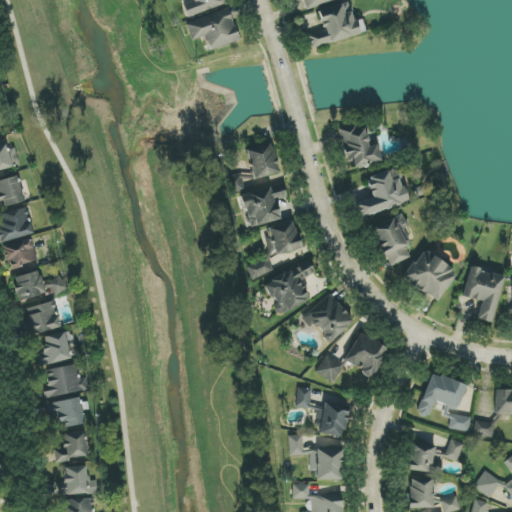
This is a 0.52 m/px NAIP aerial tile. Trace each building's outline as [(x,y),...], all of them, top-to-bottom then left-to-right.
[(187,18),(226,4),(224,0),(170,0),(171,1),(174,0),(192,0),(193,1),(182,5),(187,18)] [(303,0),(306,9),(335,1),(334,0),(303,0)] [(317,11),(323,30),(308,35),(312,48),(359,35),(352,11),(346,12),(343,4),(317,11)] [(239,41),(228,9),(185,23),(191,41),(205,36),(210,51),(239,41)] [(381,163),(377,145),(369,147),(364,125),(342,130),(349,169),(381,163)] [(0,170),(11,168),(6,144),(0,145),(0,170)] [(246,149),(252,179),(278,174),(273,144),(246,149)] [(406,203),(395,169),(366,179),(372,199),(356,204),(361,218),(406,203)] [(0,206),(0,207),(24,203),(19,177),(0,180),(0,206)] [(248,228),(280,220),(276,201),(286,198),(283,185),(240,195),(248,228)] [(34,233),(26,210),(0,217),(0,241),(1,244),(34,233)] [(410,257),(405,247),(408,245),(394,218),(371,230),(390,267),(410,257)] [(299,253),(296,223),(268,226),(270,239),(263,240),(265,256),(299,253)] [(2,248),(9,269),(40,260),(33,238),(2,248)] [(421,250),(403,280),(438,302),(456,272),(421,250)] [(252,281),(273,271),(267,258),(246,268),(252,281)] [(299,281),(315,273),(308,261),(263,284),(280,315),(309,300),(299,281)] [(462,297),(481,302),(477,320),(492,323),(504,276),(469,268),(462,297)] [(13,278),(19,301),(45,293),(38,271),(13,278)] [(47,283),(56,296),(67,290),(59,276),(47,283)] [(300,319),(309,329),(313,325),(329,343),(353,322),(329,294),(300,319)] [(24,322),(28,336),(60,327),(53,301),(25,309),(29,321),(24,322)] [(43,338),(46,347),(36,349),(40,367),(71,359),(64,333),(43,338)] [(387,348),(359,333),(344,363),(373,377),(387,348)] [(315,373),(333,384),(343,366),(326,355),(315,373)] [(78,379),(76,365),(45,370),(47,382),(41,383),(44,398),(88,392),(86,377),(78,379)] [(466,384),(430,374),(417,415),(429,418),(434,403),(458,410),(466,384)] [(309,408),(310,389),(296,388),(296,408),(309,408)] [(511,415),(511,390),(495,390),(495,415),(511,415)] [(85,424),(80,397),(46,404),(49,416),(59,414),(62,428),(85,424)] [(323,410),(316,409),(315,419),(321,420),(319,434),(343,438),(348,408),(324,404),(323,410)] [(470,418),(451,415),(449,430),(469,432),(470,418)] [(474,437),(494,438),(494,423),(474,422),(474,437)] [(56,463),(69,463),(69,457),(86,457),(85,433),(63,433),(64,449),(55,449),(56,463)] [(303,450),(302,435),(288,436),(289,456),(309,455),(309,472),(316,471),(316,481),(342,480),(341,449),(303,450)] [(444,458),(456,463),(463,444),(451,440),(444,458)] [(442,474),(443,453),(434,453),(434,444),(410,443),(408,472),(442,474)] [(96,481),(87,481),(86,466),(63,468),(64,484),(57,484),(57,496),(96,494),(96,481)] [(473,487),(489,499),(501,483),(485,471),(473,487)] [(432,479),(409,480),(410,509),(433,508),(432,479)] [(342,511),(341,494),(310,496),(309,483),(292,485),(293,500),(310,499),(311,511),(342,511)] [(442,511),(453,511),(460,510),(456,496),(440,500),(442,511)] [(59,511),(93,511),(93,498),(69,499),(69,510),(60,510),(59,511)] [(471,511),(485,511),(488,503),(474,500),(471,511)]
